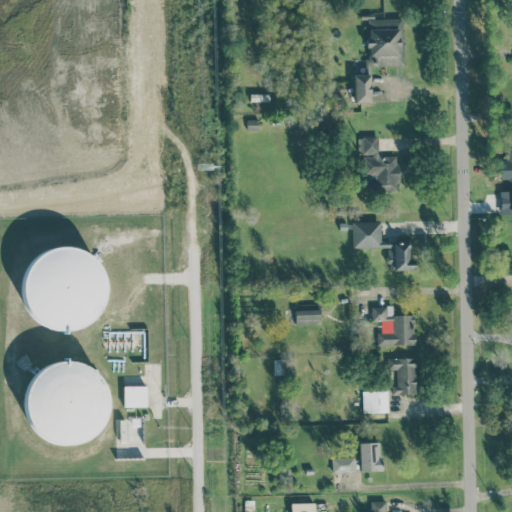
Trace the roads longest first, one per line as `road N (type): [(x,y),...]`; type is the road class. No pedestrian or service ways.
road 1 (residential): [(458,0),(470,511)]
road 2 (residential): [(194,250),(200,511)]
